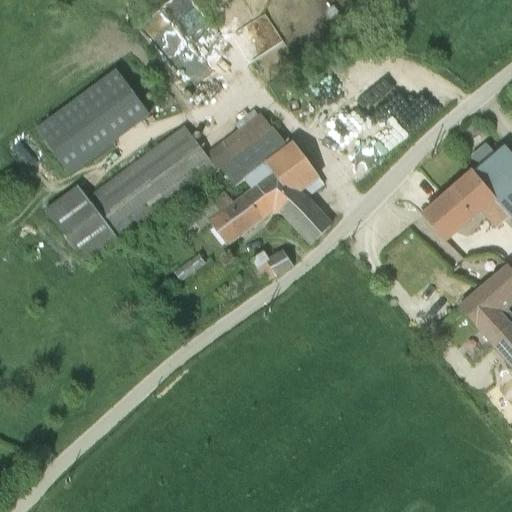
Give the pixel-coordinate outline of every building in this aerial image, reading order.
[(116,74),(35,133),(70,179),(149,119),(147,115),(116,74)] [(300,197),(319,182),(292,145),(287,149),(260,117),(258,119),(254,113),(234,127),(238,133),(205,155),(184,129),(86,200),(78,188),(44,212),(85,268),(216,173),(217,174),(219,172),(231,187),(241,181),(251,193),(256,189),(273,215),(278,216),(312,247),(330,230),(305,203),(300,197)] [(433,211),(455,235),(479,214),(495,233),(509,221),(511,224),(511,161),(502,150),(494,157),(485,147),(470,161),(479,171),(433,211)] [(300,197),(305,203),(324,188),(319,182),(300,197)] [(209,227),(234,206),(219,188),(206,197),(208,198),(193,208),(199,214),(192,221),(187,216),(173,226),(187,245),(202,233),(201,232),(209,227)] [(256,189),(251,193),(234,206),(209,227),(227,250),(273,215),(256,189)] [(264,255),(252,262),(265,286),(292,269),(282,254),(268,261),(264,255)] [(199,257),(174,274),(181,284),(206,266),(199,257)] [(511,275),(508,271),(460,311),(511,373),(511,318),(507,313),(511,308),(511,275)]
